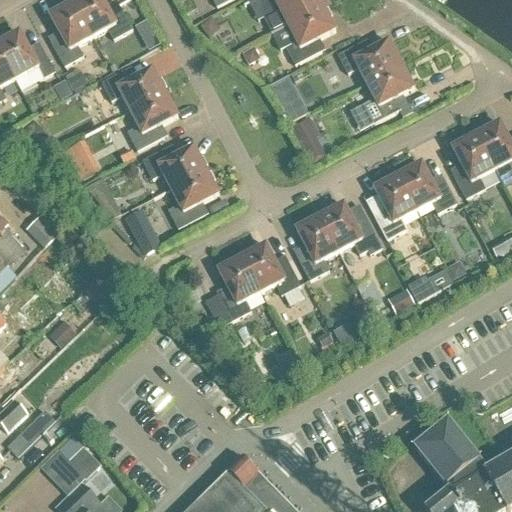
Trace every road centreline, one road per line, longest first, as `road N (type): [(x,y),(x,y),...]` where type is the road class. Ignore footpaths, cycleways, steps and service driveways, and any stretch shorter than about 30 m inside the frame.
road 1 (residential): [(267,220),(511,89)]
road 2 (residential): [(267,220),(158,0)]
road 3 (residential): [(511,78),(398,0)]
